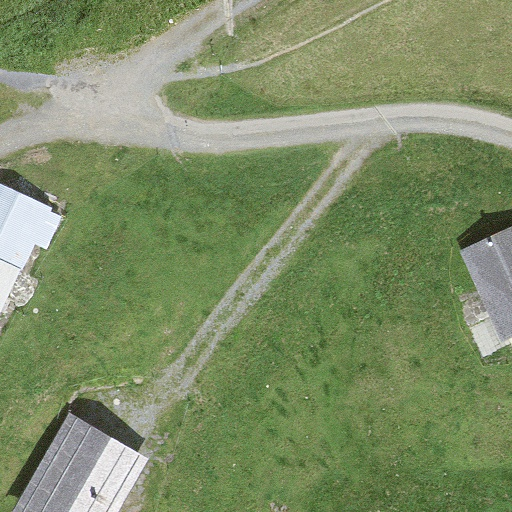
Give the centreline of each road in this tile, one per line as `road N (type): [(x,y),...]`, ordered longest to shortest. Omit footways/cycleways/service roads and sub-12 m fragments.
road 1 (track): [(110,102),(139,130),(217,140),(450,120),(511,141)]
road 2 (track): [(240,0),(131,72),(110,102)]
